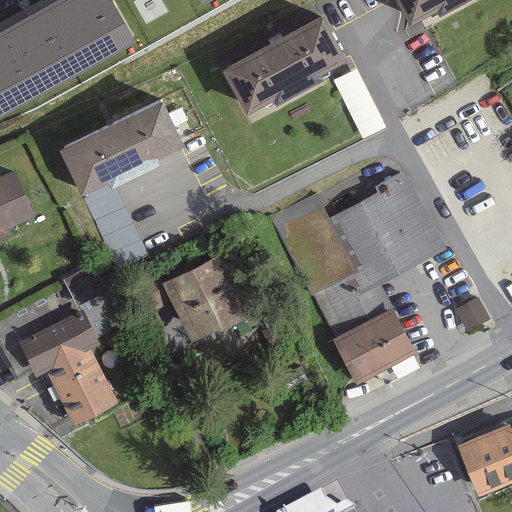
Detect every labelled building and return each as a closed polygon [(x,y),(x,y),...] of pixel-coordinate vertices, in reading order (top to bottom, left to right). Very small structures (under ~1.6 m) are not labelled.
[(57,0),(20,21),(0,32),(0,109),(133,38),(111,0),(57,0)] [(407,0),(419,19),(453,0),(407,0)] [(229,68),(252,113),(357,59),(335,15),(280,42),(229,68)] [(340,72),(360,133),(385,124),(365,64),(340,72)] [(65,145),(88,192),(193,141),(169,94),(65,145)] [(0,183),(0,238),(48,218),(28,171),(0,183)] [(385,316),(370,289),(448,245),(410,176),(333,220),(320,196),(287,215),(353,333),(385,316)] [(173,282),(201,344),(266,315),(238,253),(173,282)] [(56,366),(83,423),(121,405),(94,350),(110,342),(100,320),(123,309),(101,262),(70,276),(87,312),(25,341),(41,374),(56,366)] [(482,292),(459,303),(474,334),(497,322),(482,292)] [(335,341),(357,387),(423,354),(400,308),(385,316),(353,333),(335,341)] [(511,429),(467,447),(485,494),(511,483),(511,429)] [(284,511),(359,511),(352,502),(339,508),(327,491),(284,511)]
